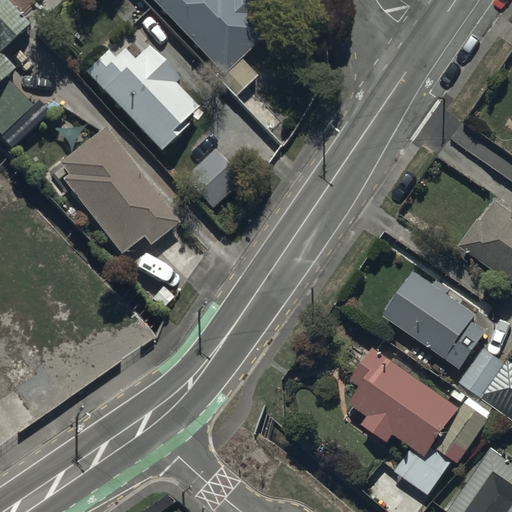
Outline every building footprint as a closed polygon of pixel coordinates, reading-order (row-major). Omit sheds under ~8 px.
[(0,56),(30,28),(2,0),(0,0),(0,138),(1,139),(34,107),(7,79),(15,72),(0,56)] [(149,0),(237,95),(256,77),(240,60),(269,33),(255,18),(263,10),(253,0),(149,0)] [(104,56),(84,75),(162,155),(190,128),(186,124),(200,111),(177,87),(180,84),(129,31),(114,45),(109,40),(98,50),(104,56)] [(180,224),(104,128),(47,174),(63,195),(69,190),(122,257),(142,241),(149,249),(180,224)] [(511,212),(497,201),(482,221),(479,220),(459,248),(511,286),(511,212)] [(29,208),(0,229),(0,260),(74,363),(124,327),(51,227),(45,231),(29,208)] [(0,271),(0,297),(26,333),(39,323),(0,271)] [(415,273),(384,316),(461,372),(489,334),(474,324),(478,317),(447,295),(451,290),(439,282),(435,288),(415,273)] [(511,366),(483,348),(460,384),(511,417),(511,366)] [(430,495),(454,460),(459,463),(492,414),(468,398),(461,409),(373,350),(351,383),(360,389),(349,405),(369,419),(363,427),(389,445),(395,436),(412,448),(396,472),(430,495)] [(511,511),(511,464),(491,450),(447,511),(511,511)]
